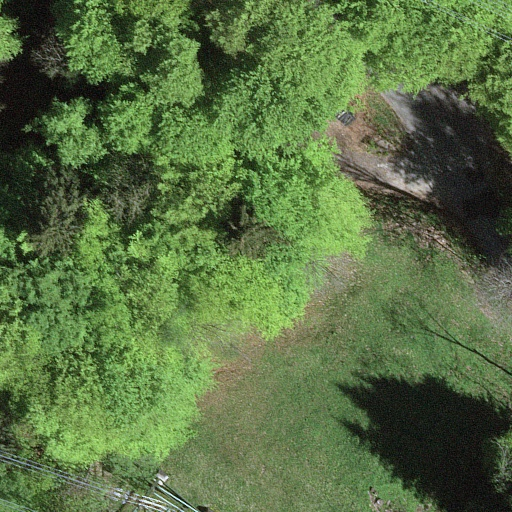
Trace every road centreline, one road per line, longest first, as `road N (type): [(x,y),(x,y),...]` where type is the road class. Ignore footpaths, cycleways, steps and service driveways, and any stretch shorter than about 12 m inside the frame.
road 1 (track): [(465,167),(215,197),(103,159),(0,169)]
road 2 (unclassified): [(325,0),(379,52),(465,167),(511,252)]
